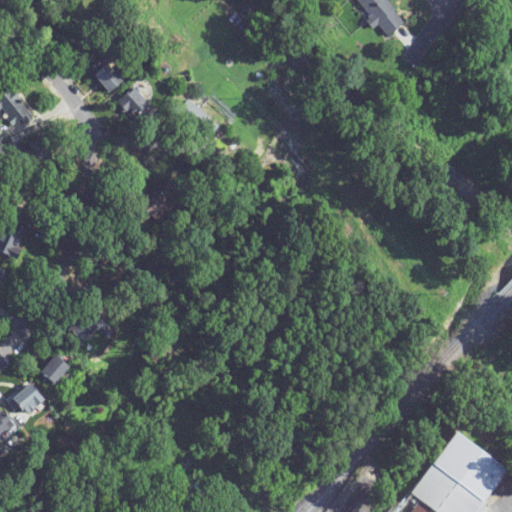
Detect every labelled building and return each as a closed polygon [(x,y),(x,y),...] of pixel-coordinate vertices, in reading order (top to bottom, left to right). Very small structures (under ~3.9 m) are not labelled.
[(354,0),(385,38),(404,23),(385,0),(354,0)] [(105,93),(121,82),(108,63),(92,74),(105,93)] [(151,108),(131,89),(116,103),(136,123),(151,108)] [(0,111),(18,129),(32,114),(7,91),(0,98),(0,111)] [(174,189),(164,180),(137,208),(146,218),(174,189)] [(0,254),(17,259),(25,232),(0,224),(0,254)] [(80,344),(91,322),(75,314),(64,336),(80,344)] [(50,386),(65,368),(52,357),(36,375),(50,386)] [(25,416),(40,400),(26,386),(10,401),(25,416)] [(0,437),(13,426),(1,412),(0,412),(0,437)] [(442,511),(443,511),(478,511),(505,470),(450,434),(410,496),(418,501),(411,511),(432,511),(442,511)] [(223,511),(234,511),(242,504),(217,479),(204,492),(223,511)]
